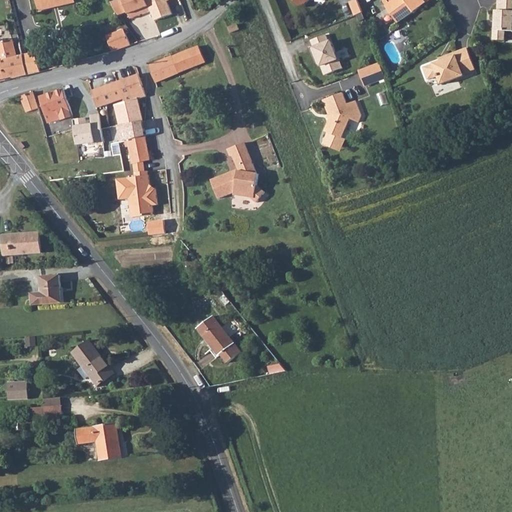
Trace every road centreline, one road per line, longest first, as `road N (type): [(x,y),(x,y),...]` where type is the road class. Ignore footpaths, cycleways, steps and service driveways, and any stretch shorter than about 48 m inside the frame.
road 1 (tertiary): [(238,511),(198,402),(167,352),(0,141)]
road 2 (residential): [(0,92),(140,57),(178,41),(230,0)]
